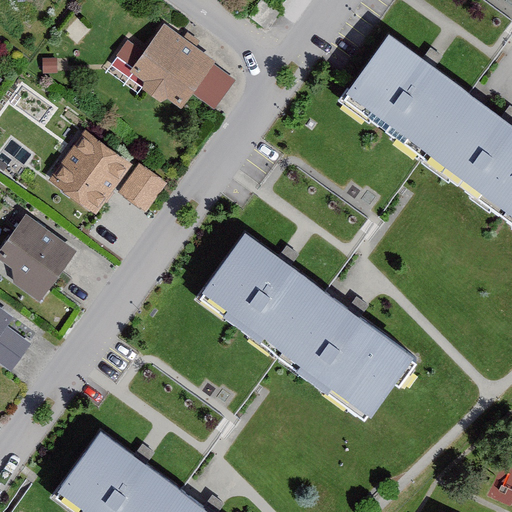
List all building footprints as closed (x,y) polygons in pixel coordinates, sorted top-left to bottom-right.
[(182,43),(161,29),(129,77),(144,87),(140,93),(161,107),(165,101),(181,111),(212,63),(194,51),(198,45),(186,37),(182,43)] [(385,36),(344,93),(511,214),(511,127),(510,126),(429,67),(385,36)] [(94,218),(129,168),(84,136),(49,186),(94,218)] [(164,188),(138,169),(118,197),(144,216),(164,188)] [(0,262),(11,271),(12,281),(39,301),(74,254),(25,218),(0,250),(0,262)] [(244,233),(202,291),(370,413),(412,355),(244,233)] [(0,365),(9,371),(28,345),(4,328),(11,319),(0,310),(0,365)] [(209,511),(99,432),(56,490),(86,511),(209,511)]
